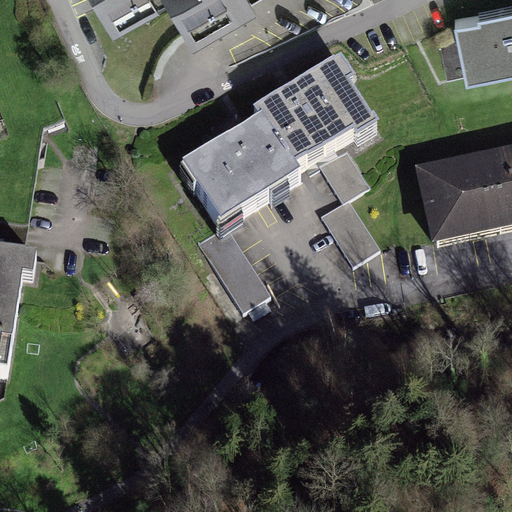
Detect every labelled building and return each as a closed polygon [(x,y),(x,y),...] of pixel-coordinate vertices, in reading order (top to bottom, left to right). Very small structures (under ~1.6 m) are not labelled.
[(170,0),(99,0),(119,35),(173,4),(170,0)] [(266,8),(261,0),(170,0),(173,4),(197,46),(266,8)] [(511,12),(461,23),(473,83),(511,74),(511,12)] [(257,117),(263,126),(295,177),(353,140),(357,146),(375,135),(348,91),(355,87),(341,65),(257,117)] [(295,177),(263,126),(181,177),(194,198),(198,195),(222,234),(299,186),(295,177)] [(351,158),(321,177),(342,211),(322,223),(353,274),(379,258),(349,210),(373,195),(351,158)] [(511,244),(511,162),(490,167),(507,245),(511,244)] [(507,245),(490,167),(421,182),(438,260),(507,245)] [(217,237),(200,248),(243,319),(271,302),(232,239),(222,244),(217,237)] [(47,269),(0,262),(0,381),(13,383),(26,287),(44,289),(47,269)]
